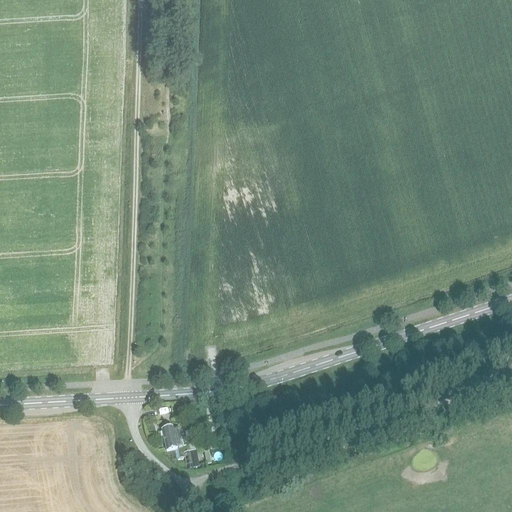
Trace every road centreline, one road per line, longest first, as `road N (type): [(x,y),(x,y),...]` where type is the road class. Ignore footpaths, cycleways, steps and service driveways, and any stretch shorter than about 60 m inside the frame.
road 1 (secondary): [(128,397),(242,387),(511,301)]
road 2 (track): [(140,0),(127,382)]
road 3 (unclassified): [(188,489),(511,372)]
road 4 (secondary): [(0,406),(128,397)]
